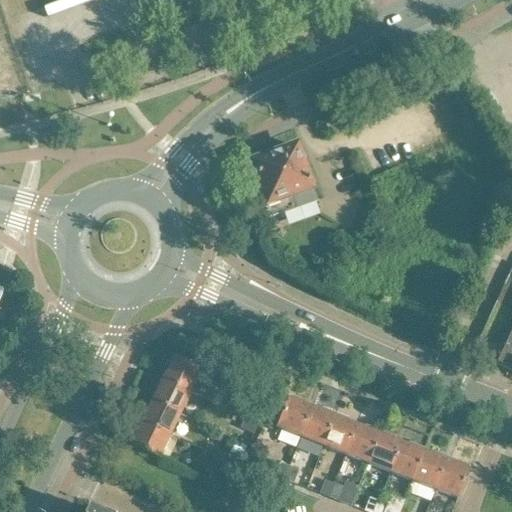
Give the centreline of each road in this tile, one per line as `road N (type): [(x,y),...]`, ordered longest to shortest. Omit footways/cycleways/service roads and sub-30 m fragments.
road 1 (secondary): [(283,78),(226,102),(131,192)]
road 2 (secondary): [(50,464),(134,295)]
road 3 (secondary): [(75,273),(0,440)]
road 4 (secondary): [(162,211),(207,143),(283,78)]
road 5 (secondary): [(446,0),(283,78)]
road 6 (residential): [(446,385),(286,320)]
road 7 (residential): [(446,385),(499,260),(511,248)]
road 8 (residential): [(158,280),(286,320)]
road 9 (residential): [(286,320),(171,254)]
